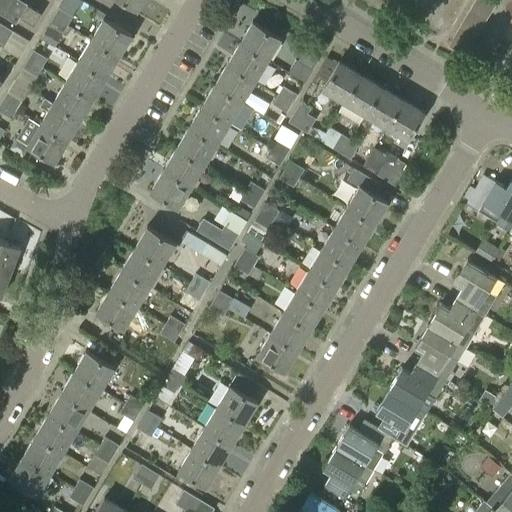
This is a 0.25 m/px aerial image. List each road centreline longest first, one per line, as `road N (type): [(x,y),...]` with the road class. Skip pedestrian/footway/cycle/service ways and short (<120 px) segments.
road 1 (residential): [(251,511),(485,115)]
road 2 (residential): [(74,217),(200,0)]
road 3 (residential): [(293,0),(485,115)]
road 4 (residential): [(0,423),(46,328),(74,217)]
